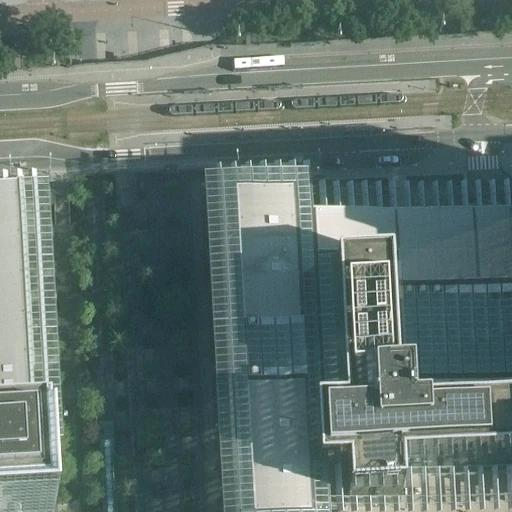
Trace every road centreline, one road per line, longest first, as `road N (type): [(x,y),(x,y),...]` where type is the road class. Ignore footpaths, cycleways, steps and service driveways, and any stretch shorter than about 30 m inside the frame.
road 1 (tertiary): [(494,70),(0,104)]
road 2 (tertiary): [(0,151),(123,155),(478,133)]
